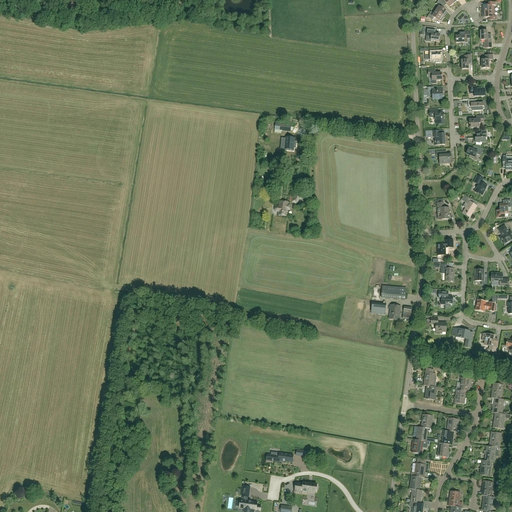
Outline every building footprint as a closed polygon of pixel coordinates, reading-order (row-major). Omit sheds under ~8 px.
[(443,5),(438,1),(436,4),(439,6),(435,11),(442,16),(443,15),(444,16),(446,13),(445,12),(446,11),(441,7),(443,5)] [(489,6),(483,6),(482,6),(482,12),(495,12),(494,6),(495,6),(495,3),(489,3),(489,6)] [(431,12),(429,15),(429,14),(427,17),(432,20),(434,18),(439,21),(439,20),(440,21),(443,18),(442,17),(442,16),(435,11),(434,14),(431,12)] [(495,16),(495,12),(482,12),(482,18),(490,18),(490,21),(497,20),(496,16),(495,16)] [(427,29),(427,36),(426,41),(431,42),(431,41),(439,42),(440,35),(435,34),(435,30),(427,29)] [(487,35),(487,31),(480,31),(481,40),(484,40),(485,44),(485,48),(492,48),(492,44),(491,36),(488,36),(487,35)] [(460,36),(455,36),(456,43),(465,43),(465,39),(470,39),(469,32),(459,32),(460,36)] [(425,52),(425,57),(429,57),(429,60),(435,60),(436,63),(441,63),(440,53),(434,53),(434,49),(425,50),(425,52)] [(465,60),(461,61),(462,70),(469,69),(469,65),(472,65),(472,55),(465,56),(465,60)] [(493,60),(493,55),(485,55),(485,60),(482,60),(482,68),(489,68),(489,63),(490,62),(490,60),(493,60)] [(435,70),(428,71),(428,76),(429,76),(432,76),(432,84),(437,84),(436,81),(442,80),(442,73),(435,74),(435,70)] [(470,94),(474,94),(475,97),(485,96),(485,89),(477,89),(477,87),(470,87),(470,94)] [(437,90),(434,90),(433,88),(427,88),(428,92),(430,96),(432,96),(433,100),(443,100),(442,88),(437,88),(437,90)] [(468,100),(469,108),(472,108),(472,111),(483,111),(483,107),(484,107),(484,103),(475,103),(475,100),(468,100)] [(437,110),(429,111),(430,118),(435,117),(435,121),(436,125),(444,124),(444,121),(443,114),(439,114),(438,110),(437,110)] [(469,120),(469,125),(471,125),(471,128),(479,128),(479,124),(480,124),(480,122),(484,122),(484,116),(476,116),(476,120),(469,120)] [(291,131),(291,125),(275,123),(275,130),(291,131)] [(487,133),(486,130),(481,131),(482,134),(476,135),(477,138),(475,138),(475,143),(487,143),(486,141),(487,141),(487,133)] [(440,131),(425,132),(426,138),(435,137),(436,146),(445,145),(445,134),(440,134),(440,131)] [(296,148),(296,144),(295,144),(295,141),(287,140),(287,141),(281,141),(282,141),(282,149),(286,150),(286,152),(293,153),(293,150),(296,150),(296,148)] [(476,156),(477,155),(482,156),(484,150),(475,147),(474,150),(469,149),(467,155),(470,156),(469,158),(474,161),(475,161),(476,161),(477,161),(478,160),(478,159),(478,157),(477,157),(476,156)] [(436,152),(436,156),(439,156),(440,164),(451,164),(451,155),(443,155),(443,151),(436,152)] [(503,155),(503,164),(503,168),(506,168),(506,170),(511,170),(511,157),(506,157),(506,156),(503,155)] [(478,185),(474,192),(482,196),(487,186),(482,183),(484,179),(478,176),(474,183),(478,185)] [(464,196),(461,200),(464,202),(466,203),(463,206),(463,207),(465,208),(463,213),(470,217),(477,207),(472,204),(474,201),(467,197),(464,196)] [(444,203),(443,203),(443,200),(437,200),(437,203),(438,214),(442,214),(442,220),(450,220),(449,208),(444,208),(444,203)] [(511,207),(511,200),(503,201),(504,204),(500,204),(500,210),(497,211),(498,217),(505,217),(505,214),(508,214),(508,208),(511,207)] [(287,216),(287,210),(289,211),(290,205),(288,205),(288,202),(279,201),(279,206),(276,206),(275,207),(274,208),(274,209),(274,210),(275,211),(275,212),(278,212),(278,215),(287,216)] [(504,244),(511,239),(511,233),(511,231),(509,232),(505,226),(498,230),(502,236),(500,238),(504,244)] [(453,240),(449,240),(445,240),(445,244),(437,244),(437,256),(445,256),(445,248),(449,248),(453,248),(453,240)] [(453,281),(453,269),(447,269),(447,265),(441,265),(441,274),(445,274),(445,281),(453,281)] [(484,279),(484,270),(475,270),(475,276),(474,276),(474,281),(482,281),(481,285),(487,285),(487,279),(484,279)] [(509,279),(506,279),(503,279),(503,273),(492,273),(491,282),(500,283),(500,286),(502,286),(506,286),(509,286),(509,279)] [(382,286),(381,299),(405,301),(407,288),(382,286)] [(439,291),(439,296),(441,296),(441,300),(440,300),(440,303),(441,303),(441,305),(445,305),(445,306),(449,306),(449,304),(452,304),(452,296),(448,296),(448,292),(439,291)] [(486,302),(478,300),(476,310),(484,312),(485,308),(488,309),(488,311),(494,312),(495,304),(490,303),(489,305),(486,304),(486,302)] [(386,311),(387,304),(373,303),(372,312),(378,313),(378,310),(386,311)] [(399,320),(400,306),(391,305),(389,319),(399,320)] [(412,308),(404,307),(403,319),(410,320),(412,308)] [(442,333),(446,333),(446,323),(438,323),(438,319),(431,319),(431,324),(436,325),(436,333),(442,333)] [(469,331),(457,329),(455,337),(466,339),(465,347),(470,348),(473,333),(469,333),(469,331)] [(495,336),(487,335),(484,334),(482,341),(485,341),(485,345),(490,346),(489,350),(492,351),(492,352),(496,353),(497,345),(494,344),(495,336)] [(426,369),(425,373),(424,386),(426,386),(434,387),(435,374),(433,374),(434,370),(426,369)] [(469,392),(471,379),(461,378),(459,387),(457,387),(456,390),(466,392),(469,392)] [(494,399),(501,400),(503,385),(493,384),(491,398),(494,399)] [(434,387),(426,386),(425,399),(435,400),(437,387),(434,387)] [(466,392),(456,390),(454,403),(464,405),(466,392)] [(501,400),(494,399),(492,413),(495,413),(502,414),(504,400),(501,400)] [(495,413),(493,428),(503,429),(504,418),(510,419),(510,416),(507,415),(503,415),(502,414),(495,413)] [(423,415),(421,428),(428,429),(431,429),(433,416),(423,415)] [(447,431),(454,432),(457,433),(459,420),(449,418),(447,431)] [(418,427),(416,440),(423,441),(426,442),(428,429),(421,428),(418,427)] [(444,431),(442,444),(449,445),(452,445),(454,432),(447,431),(444,431)] [(491,432),(489,447),(499,448),(501,434),(491,432)] [(423,441),(416,440),(413,440),(412,453),(422,454),(422,448),(427,449),(428,445),(429,446),(430,442),(426,442),(423,441)] [(449,445),(442,444),(439,443),(437,456),(447,458),(449,445)] [(486,447),(486,451),(484,451),(483,455),(485,455),(484,461),(492,462),(494,462),(495,457),(498,457),(499,448),(489,447),(486,447)] [(293,455),(280,453),(279,456),(271,455),(270,461),(266,461),(282,463),(281,463),(281,462),(292,463),(293,463),(292,463),(293,455)] [(415,474),(412,474),(411,476),(414,477),(422,478),(425,478),(426,465),(427,460),(419,459),(418,464),(416,463),(415,474)] [(492,462),(484,461),(481,461),(480,475),(490,477),(492,462)] [(422,478),(414,477),(411,476),(410,489),(413,489),(420,491),(422,478)] [(484,496),(491,497),(493,483),(483,481),(481,496),(484,496)] [(303,484),(296,483),(295,491),(307,493),(308,491),(316,492),(316,490),(317,490),(318,486),(317,486),(317,485),(304,483),(303,484)] [(243,486),(242,496),(244,496),(243,500),(241,500),(240,508),(245,508),(244,511),(250,511),(251,509),(260,510),(260,506),(257,505),(257,502),(248,501),(248,497),(249,497),(250,487),(243,486)] [(420,491),(413,489),(411,502),(414,503),(421,504),(423,491),(420,491)] [(460,492),(460,491),(457,491),(456,491),(456,492),(450,491),(448,506),(451,506),(461,507),(462,502),(459,502),(460,493),(460,492)] [(491,497),(484,496),(482,511),(484,511),(492,511),(494,497),(491,497)] [(421,504),(414,503),(412,511),(422,511),(424,504),(421,504)]
